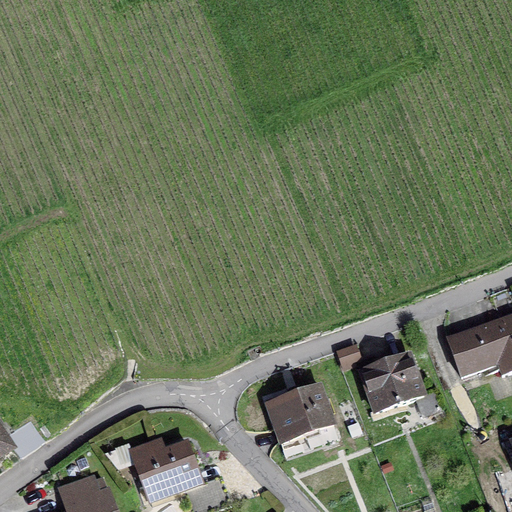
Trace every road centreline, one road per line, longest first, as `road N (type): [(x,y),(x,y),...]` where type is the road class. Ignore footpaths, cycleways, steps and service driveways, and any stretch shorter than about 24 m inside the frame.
road 1 (residential): [(216,410),(252,372),(511,277)]
road 2 (residential): [(0,481),(141,392),(216,410)]
road 3 (residential): [(216,410),(303,511)]
